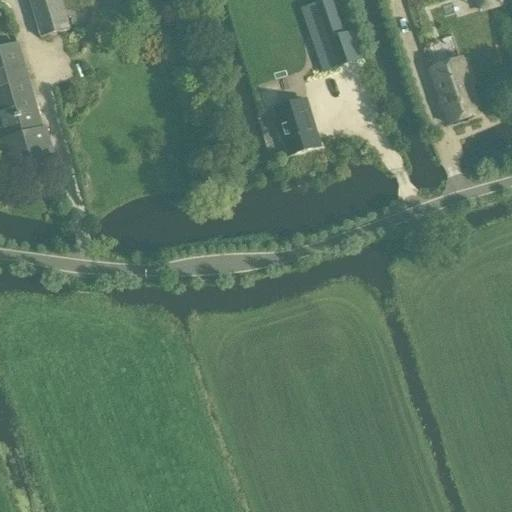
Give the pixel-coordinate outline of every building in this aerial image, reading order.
[(60,0),(29,0),(41,39),(69,31),(60,0)] [(302,10),(324,73),(335,69),(335,70),(361,61),(352,34),(344,37),(331,0),(302,10)] [(15,120),(37,113),(39,113),(20,47),(0,52),(0,107),(10,104),(15,120)] [(462,60),(430,71),(449,126),(481,115),(462,60)] [(285,141),(290,158),(320,148),(305,102),(275,112),(280,128),(277,129),(281,142),(285,141)] [(39,113),(37,113),(15,120),(10,104),(0,107),(0,129),(4,143),(1,143),(9,174),(55,161),(46,130),(44,130),(39,113)]
